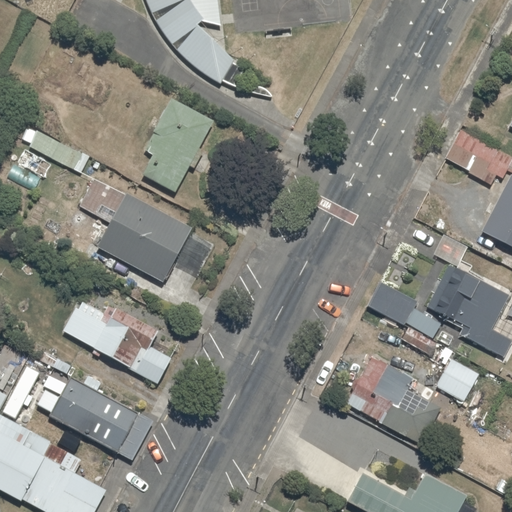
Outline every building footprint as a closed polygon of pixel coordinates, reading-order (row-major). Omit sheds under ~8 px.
[(230,93),(217,0),(139,0),(142,8),(154,38),(172,65),(205,93),(230,93)] [(212,121),(170,101),(145,152),(152,156),(142,176),(176,193),(212,121)] [(81,152),(28,126),(20,143),(73,168),(81,152)] [(511,159),(459,130),(443,158),(495,188),(511,159)] [(511,176),(509,175),(479,234),(511,249),(511,176)] [(191,228),(94,179),(80,206),(110,222),(97,249),(163,283),(191,228)] [(429,308),(442,314),(463,327),(459,335),(511,360),(511,357),(511,295),(462,272),(449,266),(429,308)] [(416,302),(377,282),(365,306),(404,326),(416,302)] [(108,315),(81,300),(63,332),(156,385),(170,360),(147,347),(156,331),(113,306),(108,315)] [(426,334),(409,325),(401,341),(431,356),(439,340),(426,334)] [(410,379),(370,358),(345,405),(420,445),(440,408),(405,390),(410,379)] [(479,374),(452,359),(437,387),(464,401),(479,374)] [(151,422),(37,360),(30,373),(47,383),(34,408),(130,460),(151,422)] [(51,443),(0,415),(0,491),(39,511),(92,511),(105,490),(43,457),(51,443)] [(360,486),(347,511),(467,511),(420,487),(408,511),(360,486)]
